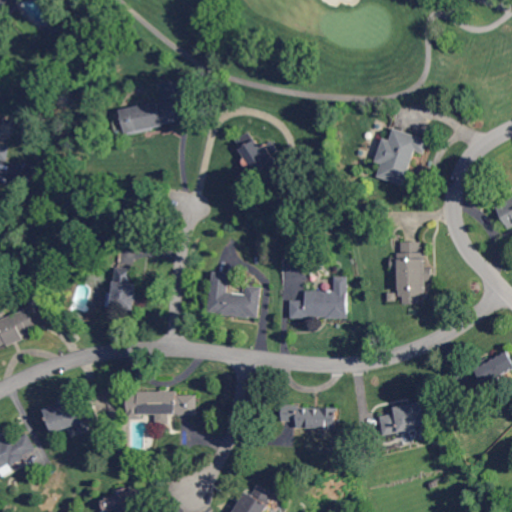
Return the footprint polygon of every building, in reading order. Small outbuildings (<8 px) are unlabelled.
[(17,11),(13,16),(5,10),(1,17),(0,16),(0,0),(15,0),(22,4),(19,7),(18,9),(17,11)] [(181,120),(175,121),(166,124),(166,125),(155,128),(150,129),(146,130),(134,133),(130,134),(129,132),(128,127),(126,119),(124,110),(128,109),(153,103),(161,101),(161,104),(162,104),(163,104),(175,101),(177,100),(181,120)] [(9,161),(7,160),(0,159),(0,108),(3,109),(4,109),(6,110),(7,110),(6,111),(4,124),(3,126),(0,143),(9,145),(10,145),(12,145),(11,152),(9,161)] [(432,140),(432,141),(431,144),(427,153),(426,153),(418,150),(411,172),(418,175),(420,175),(417,182),(415,188),(386,178),(380,176),(385,163),(381,162),(379,161),(379,159),(380,159),(381,156),(385,142),(387,138),(393,140),(397,129),(397,128),(398,128),(399,129),(428,139),(430,140),(432,140)] [(257,140),(259,139),(264,148),(275,141),(281,150),(275,154),(279,161),(280,160),(282,163),(287,172),(288,173),(271,184),(263,171),(258,174),(251,163),(250,161),(243,149),(245,148),(239,139),(252,132),(257,140)] [(511,228),(510,229),(497,205),(509,199),(510,201),(511,199),(511,228)] [(424,253),(426,253),(428,253),(428,267),(434,267),(434,272),(434,275),(434,282),(428,282),(429,297),(422,297),(422,305),(405,305),(405,297),(401,297),(401,270),(393,270),(393,258),(397,258),(400,258),(400,253),(403,253),(404,253),(403,243),(406,243),(421,243),(424,243),(424,247),(424,253)] [(138,309),(134,309),(121,307),(116,307),(116,306),(116,305),(119,282),(120,271),(121,266),(121,267),(137,268),(136,277),(135,283),(141,283),(139,299),(139,301),(138,309)] [(249,294),(250,287),(250,286),(253,286),(265,287),(261,317),(238,314),(237,314),(234,314),(216,312),(212,311),(213,307),(217,272),(217,271),(218,271),(219,272),(230,273),(232,273),(233,273),(232,283),(232,285),(231,292),(232,292),(249,294)] [(295,318),(295,302),(295,300),(307,300),(308,300),(310,300),(310,291),(315,291),(319,291),(333,291),(335,291),(338,291),(338,289),(337,277),(350,276),(350,277),(351,317),(329,317),(327,317),(307,318),(295,318)] [(399,302),(390,302),(390,294),(399,293),(399,302)] [(22,341),(21,342),(19,342),(18,343),(13,345),(11,341),(1,345),(0,345),(0,322),(11,318),(21,314),(33,309),(35,308),(37,314),(41,324),(41,325),(42,326),(43,328),(27,335),(28,338),(29,339),(22,341)] [(511,369),(509,371),(507,372),(505,373),(491,381),(489,382),(486,384),(485,383),(484,381),(484,380),(483,379),(483,378),(482,378),(478,370),(477,368),(475,365),(476,364),(488,357),(489,356),(492,361),(493,360),(495,359),(509,351),(511,356),(511,369)] [(180,394),(195,394),(199,394),(199,414),(198,414),(197,414),(193,414),(182,414),(181,414),(179,414),(172,414),(172,423),(170,423),(168,423),(159,424),(159,423),(159,414),(158,414),(157,414),(145,414),(145,418),(132,419),(130,419),(130,397),(130,393),(141,393),(142,393),(142,391),(146,391),(161,391),(167,391),(180,391),(180,394)] [(80,407),(95,402),(97,406),(101,417),(85,423),(78,425),(68,429),(62,431),(61,431),(58,432),(56,433),(50,415),(48,409),(50,408),(55,407),(61,404),(64,403),(65,403),(77,399),(80,407)] [(386,435),(386,434),(383,419),(382,418),(382,415),(394,413),(397,412),(396,407),(409,404),(411,404),(413,403),(418,402),(424,401),(426,409),(428,421),(429,423),(425,424),(419,425),(420,427),(415,428),(412,429),(403,431),(386,435)] [(339,428),(337,428),(316,427),(312,427),(300,427),(300,420),(298,420),(286,420),(285,420),(286,404),(294,404),(302,405),(302,407),(317,407),(318,407),(319,408),(320,408),(340,408),(339,421),(339,428)] [(34,442),(37,446),(38,448),(26,455),(26,456),(27,457),(26,458),(24,459),(13,465),(13,466),(11,463),(2,468),(1,469),(0,469),(0,443),(13,435),(14,435),(17,441),(20,439),(30,434),(34,442)] [(139,489),(142,488),(143,491),(146,503),(147,506),(148,511),(126,511),(125,508),(116,511),(110,511),(107,511),(106,505),(104,499),(107,498),(113,496),(118,495),(121,494),(120,491),(120,490),(124,489),(128,488),(131,487),(138,485),(138,487),(139,489)] [(274,496),(270,503),(272,505),(271,505),(266,511),(236,511),(241,504),(242,503),(242,502),(249,491),(255,495),(259,488),(260,487),(262,488),(274,496)]
